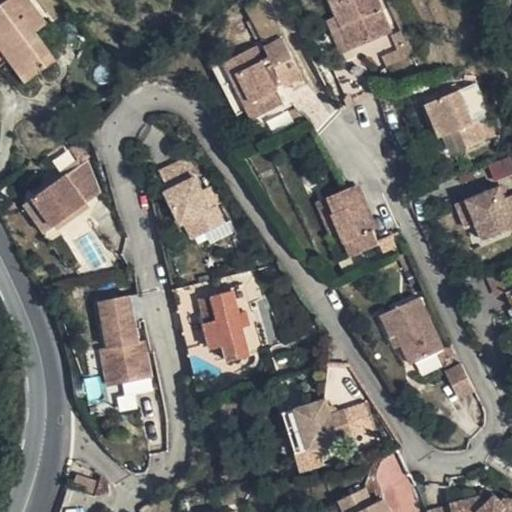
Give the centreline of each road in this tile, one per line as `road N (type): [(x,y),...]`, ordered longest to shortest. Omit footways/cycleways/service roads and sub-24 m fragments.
road 1 (residential): [(49,429),(134,489),(175,471),(187,427),(119,154),(126,119),(160,94),(205,119),(428,463),(480,464),(503,414),(492,368),(376,161)]
road 2 (tertiary): [(49,429),(42,353),(0,247)]
